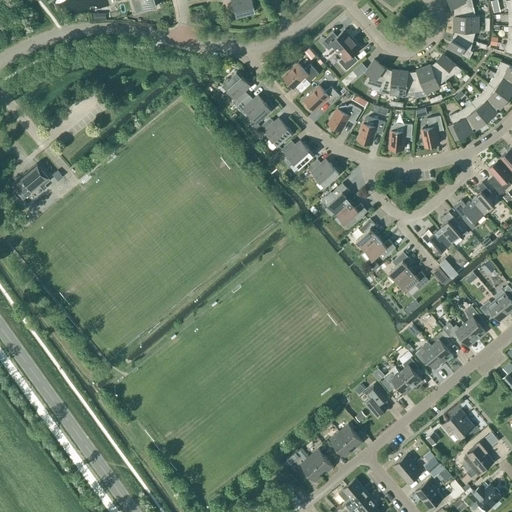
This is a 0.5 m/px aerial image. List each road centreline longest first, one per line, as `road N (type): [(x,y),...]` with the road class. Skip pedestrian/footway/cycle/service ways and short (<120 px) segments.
road 1 (tertiary): [(133,511),(0,327)]
road 2 (tertiary): [(0,65),(61,32),(109,27),(184,40)]
road 3 (residential): [(365,455),(511,334)]
road 4 (residential): [(368,164),(322,138),(263,76),(251,52)]
road 5 (residential): [(368,164),(379,196),(410,216),(468,175),(465,154)]
road 6 (residential): [(344,0),(399,52),(417,52),(431,39),(438,17),(428,0)]
